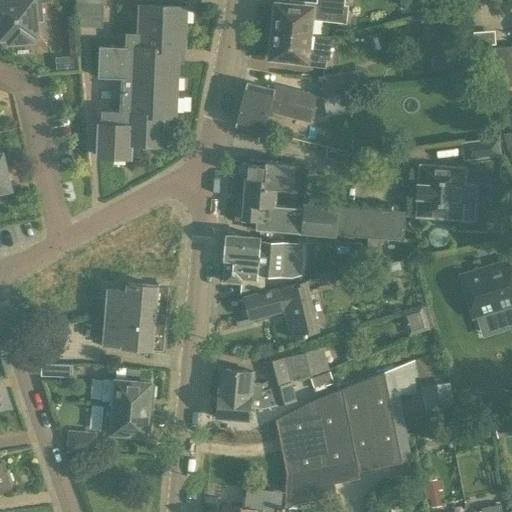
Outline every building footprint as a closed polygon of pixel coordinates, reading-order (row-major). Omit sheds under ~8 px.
[(43,22),(41,2),(51,1),(51,0),(14,0),(0,1),(0,39),(9,39),(10,44),(34,41),(33,37),(38,36),(36,23),(43,22)] [(103,5),(106,5),(106,0),(76,0),(76,8),(78,9),(78,26),(102,27),(103,5)] [(293,6),(276,5),(273,31),(309,35),(311,20),(345,24),(347,4),(344,4),(344,0),(316,0),(316,3),(293,0),(293,6)] [(447,0),(424,0),(429,16),(434,34),(455,28),(447,0)] [(184,52),(186,8),(141,6),(139,49),(100,47),(98,78),(123,79),(122,114),(104,113),(103,125),(100,125),(99,158),(130,159),(131,145),(162,146),(163,116),(175,117),(175,112),(182,112),(183,96),(176,96),(178,51),(184,52)] [(503,45),(511,44),(511,18),(501,19),(503,45)] [(308,51),(309,35),(273,31),(270,59),(288,61),(288,64),(324,68),(326,53),(308,51)] [(504,47),(477,49),(486,90),(507,86),(504,47)] [(342,73),(318,78),(323,97),(347,92),(342,73)] [(274,112),(287,116),(310,122),(316,98),(275,87),(274,92),(247,84),(236,126),(263,133),(268,116),(273,117),(274,112)] [(501,156),(498,137),(490,138),(460,142),(463,161),(501,156)] [(0,190),(10,188),(1,154),(0,154),(0,190)] [(276,189),(294,190),(296,163),(250,160),(250,163),(249,163),(249,164),(243,163),(237,167),(237,173),(240,176),(247,176),(245,202),(237,201),(236,220),(248,221),(247,230),(369,239),(367,252),(379,253),(380,239),(403,241),(404,212),(381,210),(304,204),(304,209),(275,207),(276,189)] [(465,166),(418,164),(415,218),(463,220),(464,203),(475,203),(476,184),(465,183),(465,166)] [(265,276),(287,278),(291,278),(292,267),(280,266),(283,245),(259,243),(259,238),(228,235),(223,282),(241,283),(241,278),(264,281),(265,276)] [(511,271),(508,260),(459,275),(473,320),(503,310),(506,319),(510,322),(511,321),(511,271)] [(113,283),(112,286),(112,291),(109,290),(107,318),(105,346),(164,351),(169,288),(159,287),(160,282),(142,281),(142,279),(126,278),(120,281),(113,283)] [(284,312),(287,324),(290,338),(317,332),(306,282),(279,288),(279,290),(244,298),(249,320),(284,312)] [(408,330),(429,325),(424,305),(403,311),(408,330)] [(284,358),(290,380),(310,376),(305,353),(284,358)] [(287,384),(291,383),(290,380),(284,358),(263,364),(270,389),(270,388),(273,401),(291,397),(287,384)] [(220,369),(219,393),(262,397),(263,384),(252,383),(253,372),(220,369)] [(314,389),(333,383),(329,371),(310,378),(314,389)] [(356,461),(355,461),(357,470),(401,461),(383,372),(341,389),(356,461)] [(115,395),(114,406),(149,409),(151,383),(117,380),(117,382),(106,381),(105,394),(115,395)] [(287,473),(286,491),(285,506),(338,496),(351,493),(345,463),(355,461),(356,461),(341,389),(314,401),(276,418),(287,473)] [(262,397),(219,393),(216,419),(249,422),(251,399),(262,400),(262,397)] [(102,430),(112,431),(112,433),(146,437),(149,409),(114,406),(113,418),(103,417),(102,430)] [(511,410),(491,416),(497,438),(511,434),(511,410)] [(474,424),(477,437),(488,435),(486,421),(474,424)] [(69,452),(98,452),(98,430),(70,429),(69,452)] [(0,462),(0,490),(9,488),(0,462)] [(284,511),(285,506),(286,491),(246,488),(245,508),(223,507),(223,511),(284,511)]
